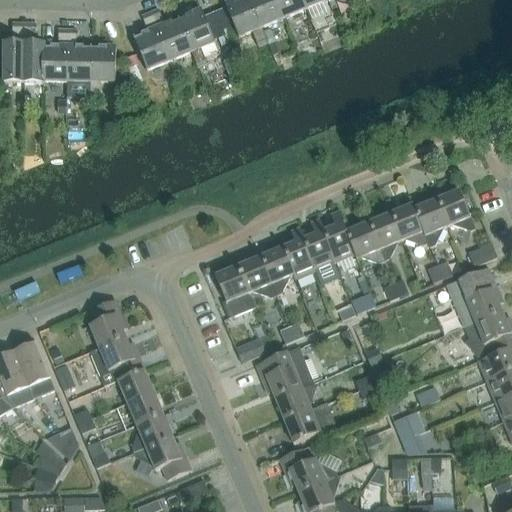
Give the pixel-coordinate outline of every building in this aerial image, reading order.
[(261,30),(248,0),(245,0),(241,2),(240,0),(238,0),(225,6),(226,9),(235,32),(238,39),(252,34),(258,48),(267,45),(261,30)] [(248,0),(261,30),(283,21),(274,0),(248,0)] [(274,0),(283,21),(306,11),(300,0),(274,0)] [(300,0),(306,11),(328,2),(326,0),(300,0)] [(226,9),(215,14),(224,36),(235,32),(226,9)] [(192,54),(179,23),(172,26),(171,23),(164,26),(158,11),(150,15),(170,63),(191,54),(192,54)] [(186,20),(179,23),(192,54),(191,54),(197,69),(207,65),(201,50),(214,45),(213,41),(204,18),(201,11),(185,18),(186,20)] [(215,14),(204,18),(213,41),(224,36),(215,14)] [(170,63),(150,15),(141,18),(148,33),(141,36),(142,38),(134,41),(146,73),(170,63)] [(23,85),(24,26),(12,25),(12,44),(4,44),(4,85),(23,85)] [(43,83),(44,50),(44,45),(35,45),(36,26),(24,26),(23,85),(43,86),(43,83)] [(43,83),(66,84),(67,32),(58,32),(58,48),(50,47),(50,50),(44,50),(43,83)] [(67,32),(66,84),(90,84),(91,51),(83,51),(83,48),(76,48),(76,32),(67,32)] [(275,42),(268,46),(272,57),(280,54),(275,42)] [(91,51),(90,84),(90,100),(100,101),(101,85),(115,85),(115,49),(99,49),(99,51),(91,51)] [(231,58),(228,49),(221,52),(225,61),(231,58)] [(137,67),(138,66),(134,57),(125,61),(129,70),(137,67)] [(223,64),(229,78),(238,74),(232,60),(223,64)] [(65,104),(57,104),(57,116),(65,115),(65,104)] [(452,228),(470,234),(475,232),(459,193),(436,203),(447,229),(452,228)] [(423,235),(428,246),(429,250),(434,248),(443,231),(447,229),(436,203),(415,212),(414,212),(423,234),(423,235)] [(401,243),(405,242),(423,248),(428,246),(423,235),(423,234),(414,212),(415,212),(413,207),(390,217),(401,243)] [(335,229),(324,233),(322,234),(335,266),(336,265),(340,274),(355,268),(351,259),(354,258),(355,257),(346,235),(343,226),(344,225),(340,214),(330,218),(335,229)] [(368,226),(384,264),(389,262),(398,245),(401,243),(390,217),(368,226)] [(315,237),(304,242),(302,242),(315,274),(317,273),(320,282),(335,276),(331,267),(335,266),(322,234),(324,233),(320,222),(310,226),(315,237)] [(356,262),(361,260),(379,266),(384,264),(368,226),(346,235),(355,257),(354,258),(356,262)] [(295,245),(282,251),(293,278),(295,282),(297,281),(301,291),(315,285),(311,275),(315,274),(302,242),(304,242),(300,231),(291,234),(295,245)] [(468,256),(474,270),(497,260),(491,246),(468,256)] [(260,260),(276,298),(281,296),(290,279),(293,278),(282,251),(260,260)] [(249,296),(254,294),(271,300),(276,298),(260,260),(238,269),(249,296)] [(437,269),(443,283),(452,279),(446,265),(437,269)] [(249,296),(238,269),(215,279),(226,304),(222,306),(229,322),(255,311),(249,296)] [(433,287),(443,283),(437,269),(428,273),(433,287)] [(499,307),(503,305),(491,277),(467,287),(472,300),(466,303),(475,325),(502,315),(499,307)] [(403,283),(393,287),(399,301),(409,297),(403,283)] [(399,301),(393,287),(384,290),(390,305),(399,301)] [(122,333),(127,331),(115,303),(91,313),(96,326),(89,329),(99,351),(125,340),(122,333)] [(352,309),(339,315),(343,324),(356,318),(352,309)] [(496,358),(511,350),(511,326),(509,320),(505,322),(502,315),(475,325),(464,330),(469,342),(464,347),(477,361),(478,365),(496,357),(496,358)] [(367,338),(376,334),(372,325),(363,329),(367,338)] [(299,326),(289,330),(295,344),(304,340),(299,326)] [(295,344),(289,330),(280,334),(286,348),(295,344)] [(99,352),(91,355),(104,389),(118,384),(120,383),(145,373),(144,373),(140,362),(133,346),(129,348),(125,340),(99,351),(99,352)] [(242,366),(265,357),(272,354),(266,340),(236,352),(242,366)] [(29,390),(36,387),(36,388),(39,395),(41,399),(55,393),(50,381),(35,345),(13,354),(29,390)] [(478,365),(487,385),(511,374),(511,350),(496,358),(496,357),(478,365)] [(312,382),(312,381),(300,351),(281,359),(256,369),(257,371),(260,378),(268,397),(272,395),(275,401),(302,391),(314,386),(312,382)] [(0,398),(2,401),(1,401),(13,412),(34,403),(34,402),(32,399),(29,390),(13,354),(0,359),(0,398)] [(53,357),(57,367),(64,364),(60,354),(53,357)] [(380,356),(367,361),(370,369),(383,364),(380,356)] [(391,363),(373,371),(378,383),(396,376),(391,363)] [(154,396),(145,373),(120,383),(118,384),(127,407),(154,396)] [(511,374),(487,385),(495,405),(511,398),(511,374)] [(355,385),(359,394),(373,388),(369,379),(355,385)] [(302,391),(275,401),(284,424),(311,413),(310,409),(316,391),(314,386),(302,391)] [(373,388),(359,394),(363,403),(377,398),(373,388)] [(450,388),(438,393),(441,401),(453,396),(450,388)] [(421,409),(439,402),(434,391),(416,398),(421,409)] [(154,396),(127,407),(137,429),(163,418),(154,396)] [(0,419),(13,412),(1,401),(2,401),(0,398),(0,419)] [(504,425),(511,421),(511,398),(495,405),(504,425)] [(321,436),(337,429),(327,407),(323,408),(311,413),(284,424),(294,447),(321,436)] [(88,412),(74,418),(78,427),(92,422),(88,412)] [(394,424),(393,424),(401,444),(419,437),(411,417),(394,424)] [(132,451),(134,456),(173,441),(163,418),(137,429),(138,433),(132,451)] [(92,422),(78,427),(82,437),(96,431),(92,422)] [(71,431),(59,437),(73,457),(78,448),(71,431)] [(363,442),(367,451),(381,446),(377,436),(363,442)] [(59,437),(47,442),(69,462),(69,463),(73,457),(59,437)] [(419,437),(401,444),(406,458),(427,457),(419,437)] [(167,483),(192,473),(180,445),(175,447),(173,441),(134,456),(136,461),(154,470),(155,474),(162,471),(167,483)] [(43,444),(36,455),(63,472),(67,467),(66,466),(43,444)] [(99,445),(87,450),(92,462),(104,457),(99,445)] [(304,452),(279,462),(291,490),(296,488),(299,496),(337,480),(335,475),(318,466),(316,462),(309,465),(304,452)] [(104,457),(92,462),(96,472),(110,466),(106,456),(104,457)] [(63,472),(43,459),(38,471),(59,479),(63,472)] [(431,476),(430,461),(421,462),(421,477),(431,476)] [(441,461),(430,461),(431,476),(441,476),(441,461)] [(392,463),(392,473),(407,472),(407,462),(392,463)] [(384,488),(384,473),(378,472),(378,473),(369,485),(384,488)] [(392,473),(392,483),(407,482),(407,472),(392,473)] [(297,505),(300,511),(320,511),(334,506),(333,503),(339,484),(337,480),(299,496),(302,503),(297,505)] [(34,495),(50,495),(54,487),(54,486),(36,483),(34,495)] [(204,483),(181,492),(188,507),(210,498),(204,483)] [(84,501),(64,501),(64,511),(84,511),(84,501)] [(105,511),(101,501),(84,501),(84,511),(105,511)] [(22,511),(22,502),(12,503),(12,511),(22,511)] [(349,511),(352,509),(343,503),(334,506),(320,511),(349,511)]
